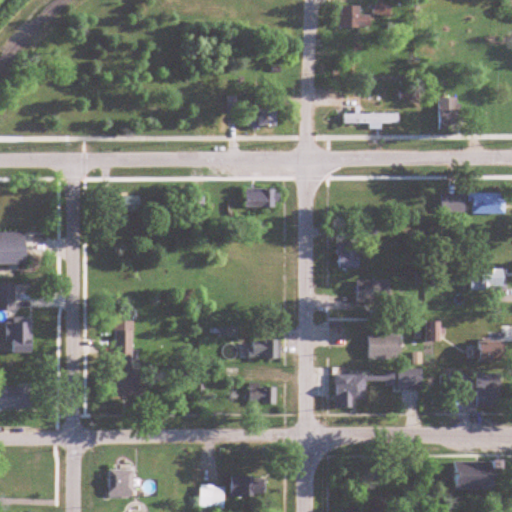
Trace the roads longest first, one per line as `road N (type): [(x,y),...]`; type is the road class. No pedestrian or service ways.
road 1 (residential): [(0,162),(511,158)]
road 2 (residential): [(511,437),(73,441)]
road 3 (residential): [(73,511),(75,162)]
road 4 (residential): [(306,439),(306,160)]
road 5 (residential): [(306,160),(310,3)]
